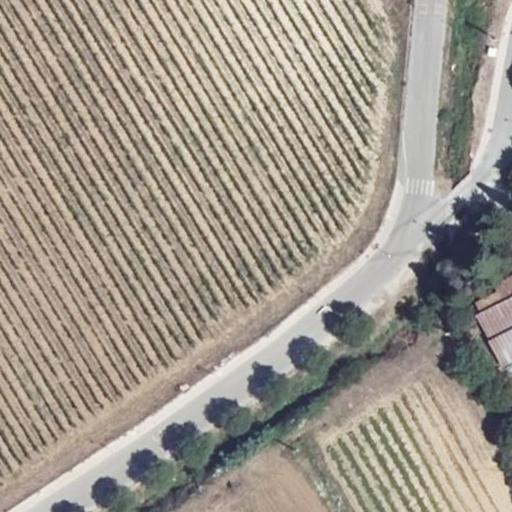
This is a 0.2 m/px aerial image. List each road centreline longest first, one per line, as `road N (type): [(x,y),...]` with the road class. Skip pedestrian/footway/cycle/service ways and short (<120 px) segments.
road 1 (residential): [(408,232),(362,281),(237,383),(48,511)]
road 2 (residential): [(434,0),(422,177),(408,232)]
road 3 (residential): [(511,93),(486,171),(408,232)]
